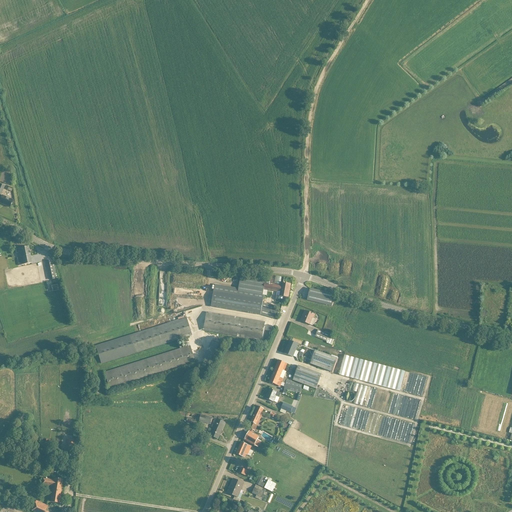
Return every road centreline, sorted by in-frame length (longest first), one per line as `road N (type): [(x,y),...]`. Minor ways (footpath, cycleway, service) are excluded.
road 1 (tertiary): [(0,220),(68,252),(304,275)]
road 2 (track): [(304,275),(314,91),(366,0)]
road 3 (tertiary): [(304,275),(204,511)]
road 4 (tertiary): [(304,275),(381,304),(511,336)]
road 5 (track): [(297,511),(323,477),(393,511)]
